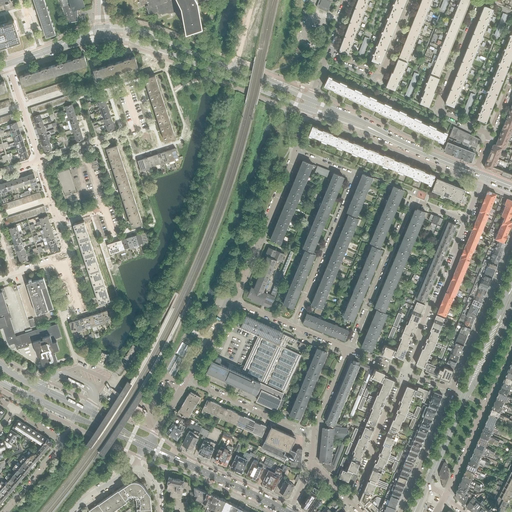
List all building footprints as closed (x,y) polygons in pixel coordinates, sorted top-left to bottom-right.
[(0,3),(0,5),(0,6),(1,6),(3,5),(5,11),(17,7),(14,0),(13,0),(12,0),(11,0),(10,0),(0,3)] [(82,0),(59,0),(67,23),(77,21),(77,9),(85,7),(82,0)] [(171,0),(169,1),(168,0),(138,0),(140,4),(147,2),(148,5),(148,6),(146,7),(148,14),(158,11),(159,14),(167,11),(168,13),(175,10),(176,13),(178,12),(179,12),(185,30),(186,33),(196,29),(202,27),(197,2),(204,0),(171,0)] [(317,0),(315,6),(318,7),(318,8),(326,11),(327,11),(328,9),(327,8),(330,2),(331,2),(331,0),(317,0)] [(367,0),(356,0),(356,2),(354,8),(363,12),(367,0)] [(444,11),(448,0),(442,0),(439,9),(444,11)] [(459,0),(458,5),(466,9),(469,2),(464,0),(459,0)] [(46,5),(44,1),(35,5),(38,14),(40,21),(50,17),(46,5)] [(402,8),(393,4),(387,18),(396,22),(399,16),(400,14),(402,8)] [(420,4),(417,11),(425,14),(428,7),(420,4)] [(455,12),(463,16),(466,9),(458,5),(455,12)] [(480,14),(478,19),(487,23),(492,9),(484,5),(481,11),(480,14)] [(363,12),(354,8),(352,14),(351,14),(350,16),(351,16),(349,22),(358,26),(363,12)] [(425,14),(417,11),(414,18),(423,22),(425,14)] [(452,20),(461,23),(463,16),(455,12),(452,20)] [(498,37),(507,15),(502,13),(494,35),(498,37)] [(40,21),(46,37),(55,34),(50,17),(40,21)] [(396,22),(387,18),(382,32),(391,36),(393,30),(394,28),(394,27),(396,22)] [(423,22),(414,18),(411,25),(420,29),(423,22)] [(476,25),(475,25),(474,27),(475,28),(472,33),(481,37),(487,23),(478,19),(476,25)] [(461,23),(452,20),(449,27),(458,30),(461,23)] [(14,22),(0,27),(0,50),(21,43),(14,22)] [(358,26),(349,22),(347,28),(346,28),(345,30),(346,30),(344,36),(352,40),(358,26)] [(411,25),(408,32),(417,36),(420,29),(411,25)] [(458,30),(449,27),(446,34),(455,37),(458,30)] [(391,36),(382,32),(376,46),(385,49),(387,44),(388,44),(389,42),(388,41),(391,36)] [(408,32),(405,39),(414,43),(417,36),(408,32)] [(468,41),(469,42),(467,47),(476,51),(481,37),(472,33),(470,39),(469,39),(468,41)] [(443,41),(452,44),(455,37),(446,34),(443,41)] [(352,40),(344,36),(341,42),(340,44),(338,50),(347,53),(352,40)] [(364,37),(356,57),(361,59),(369,38),(364,37)] [(405,39),(402,47),(411,50),(414,43),(405,39)] [(440,48),(449,51),(452,44),(443,41),(440,48)] [(385,49),(376,46),(371,60),(379,63),(382,58),(383,55),(385,49)] [(402,47),(400,54),(408,57),(411,50),(402,47)] [(463,55),(461,61),(470,65),(476,51),(467,47),(464,53),(463,55)] [(437,55),(446,59),(449,51),(440,48),(437,55)] [(510,61),(511,61),(511,59),(511,58),(511,56),(511,52),(504,49),(499,63),(508,66),(510,61)] [(400,54),(397,61),(405,64),(408,57),(400,54)] [(84,55),(67,61),(71,70),(87,65),(84,55)] [(434,62),(443,66),(446,59),(437,55),(434,62)] [(134,56),(120,61),(123,71),(138,66),(134,56)] [(67,61),(51,66),(54,75),(71,70),(67,61)] [(120,61),(106,65),(110,75),(123,71),(120,61)] [(397,61),(392,73),(401,76),(405,64),(397,61)] [(458,67),(457,69),(458,69),(455,75),(464,79),(470,65),(461,61),(459,67),(458,67)] [(432,69),(440,73),(443,66),(434,62),(432,69)] [(504,75),(505,75),(506,72),(505,72),(508,66),(499,63),(493,77),(502,80),(504,75)] [(96,80),(110,75),(106,65),(93,70),(96,80)] [(51,66),(35,71),(38,81),(54,75),(51,66)] [(429,77),(437,80),(440,73),(432,69),(429,77)] [(22,86),(38,81),(35,71),(19,76),(22,86)] [(401,76),(392,73),(391,72),(385,86),(389,88),(390,89),(390,88),(394,90),(399,77),(400,77),(401,76)] [(414,72),(404,95),(404,96),(409,98),(418,74),(414,72)] [(338,78),(329,74),(324,85),(361,103),(362,102),(364,103),(363,104),(368,106),(368,105),(370,106),(370,107),(374,109),(374,108),(376,109),(376,110),(380,112),(381,111),(383,112),(382,113),(386,115),(387,114),(389,115),(388,116),(393,118),(393,117),(395,118),(395,119),(399,121),(399,120),(401,121),(401,122),(405,124),(406,123),(408,124),(407,125),(441,142),(447,130),(438,125),(437,127),(338,79),(338,78)] [(159,90),(154,75),(144,78),(149,94),(159,90)] [(451,83),(452,83),(450,89),(459,93),(464,79),(455,75),(453,81),(452,81),(451,83)] [(424,88),(432,92),(437,80),(429,77),(424,88)] [(499,89),(500,86),(502,80),(493,77),(488,91),(497,94),(499,89)] [(428,106),(433,92),(432,92),(424,88),(423,89),(424,90),(419,103),(423,104),(423,105),(424,105),(428,106)] [(450,89),(447,95),(446,97),(444,103),(453,107),(459,93),(450,89)] [(154,110),(165,106),(159,90),(149,94),(154,110)] [(493,103),(494,103),(495,100),(494,100),(497,94),(488,91),(482,105),(491,108),(493,103)] [(470,93),(462,112),(467,114),(475,94),(470,93)] [(488,116),(488,117),(489,114),(491,108),(482,105),(476,119),(485,122),(488,116)] [(154,110),(159,126),(170,122),(165,106),(154,110)] [(33,117),(35,123),(42,120),(40,114),(33,117)] [(18,128),(16,122),(9,125),(11,130),(18,128)] [(175,138),(170,122),(159,126),(164,141),(175,138)] [(511,132),(511,129),(511,126),(504,123),(502,129),(510,132),(511,132)] [(351,141),(312,125),(308,137),(314,140),(315,139),(422,182),(422,183),(428,186),(433,174),(398,160),(398,161),(396,160),(396,159),(392,157),(391,158),(389,157),(390,156),(385,155),(385,156),(383,155),(383,154),(379,152),(379,153),(376,152),(377,151),(372,150),(370,150),(370,149),(366,147),(366,148),(364,147),(364,146),(360,144),(359,145),(357,144),(357,143),(353,142),(353,143),(351,142),(351,141)] [(443,150),(470,161),(479,139),(453,126),(448,136),(456,139),(454,144),(451,143),(453,139),(448,137),(443,150)] [(18,128),(11,130),(9,131),(10,134),(12,133),(13,136),(20,134),(18,128)] [(502,129),(499,134),(508,138),(509,137),(511,132),(510,132),(502,129)] [(22,140),(20,134),(13,136),(15,142),(22,140)] [(509,137),(508,138),(499,134),(497,140),(506,143),(506,142),(507,143),(509,137)] [(24,145),(22,140),(15,142),(17,148),(24,145)] [(494,144),(493,144),(504,148),(507,143),(506,142),(506,143),(497,140),(495,145),(494,144)] [(51,149),(49,143),(43,145),(45,151),(51,149)] [(503,151),(504,148),(493,144),(492,144),(491,149),(500,152),(499,153),(500,153),(501,150),(503,151)] [(17,148),(18,153),(26,151),(24,145),(17,148)] [(106,148),(111,164),(121,160),(116,145),(106,148)] [(175,148),(170,150),(173,159),(178,157),(175,148)] [(499,153),(500,152),(491,149),(488,154),(498,158),(500,153),(499,153)] [(165,151),(169,162),(169,163),(174,161),(173,159),(170,150),(165,151)] [(28,157),(26,151),(18,153),(20,159),(28,157)] [(165,151),(161,153),(164,162),(164,164),(169,162),(165,151)] [(156,154),(159,163),(160,166),(164,164),(164,162),(161,153),(156,154)] [(496,164),(502,166),(505,167),(507,162),(497,159),(498,158),(488,154),(486,160),(496,164)] [(147,157),(142,159),(145,168),(146,170),(150,169),(150,166),(147,157)] [(146,170),(145,168),(142,159),(137,160),(140,170),(141,172),(146,170)] [(127,177),(121,160),(111,164),(116,180),(127,177)] [(305,180),(310,170),(311,167),(308,166),(309,163),(302,160),(296,176),(305,180)] [(501,169),(502,166),(496,164),(486,160),(484,166),(484,168),(499,174),(500,172),(501,169)] [(75,199),(79,198),(70,169),(59,173),(61,179),(59,180),(61,187),(62,187),(64,195),(74,192),(75,195),(74,196),(75,199)] [(500,172),(499,174),(503,175),(509,178),(511,173),(508,172),(507,172),(504,170),(501,169),(500,172)] [(37,185),(36,181),(33,173),(27,175),(30,183),(33,182),(35,186),(37,185)] [(333,173),(327,188),(337,192),(343,177),(333,173)] [(362,174),(357,186),(367,190),(372,178),(362,174)] [(27,175),(22,177),(24,185),(30,183),(27,175)] [(296,176),(289,192),(299,196),(305,180),(296,176)] [(16,179),(19,187),(24,185),(22,177),(16,179)] [(116,180),(121,196),(132,193),(127,177),(116,180)] [(16,179),(11,181),(13,189),(14,188),(15,193),(18,192),(16,188),(19,187),(16,179)] [(445,195),(450,184),(436,179),(432,190),(445,195)] [(5,183),(8,190),(13,189),(11,181),(5,183)] [(464,190),(450,184),(445,195),(459,201),(462,193),(464,190)] [(357,186),(352,199),(361,202),(367,190),(357,186)] [(393,186),(387,200),(397,204),(403,190),(393,186)] [(337,192),(327,188),(321,203),(331,207),(337,192)] [(494,197),(495,194),(490,192),(490,191),(488,191),(487,191),(486,193),(485,196),(499,202),(499,200),(494,197)] [(283,207),(293,211),(299,196),(289,192),(283,207)] [(127,212),(137,209),(132,193),(121,196),(127,212)] [(485,196),(483,201),(491,204),(493,201),(498,203),(499,202),(485,196)] [(346,212),(348,213),(356,216),(361,202),(352,199),(346,212)] [(381,214),(391,218),(397,204),(387,200),(381,214)] [(491,204),(483,201),(481,206),(494,212),(495,210),(490,208),(491,204)] [(331,207),(321,203),(315,217),(325,221),(331,207)] [(502,210),(511,214),(511,212),(511,207),(509,206),(505,205),(504,207),(503,207),(502,210)] [(480,210),(480,211),(487,214),(489,211),(494,213),(494,212),(481,206),(479,210),(480,210)] [(283,207),(276,223),(286,227),(293,211),(283,207)] [(409,223),(419,227),(425,212),(417,208),(416,210),(415,209),(409,223)] [(132,227),(142,224),(137,209),(127,212),(132,227)] [(500,215),(504,217),(511,220),(511,219),(510,218),(511,214),(502,210),(501,212),(502,212),(500,215)] [(487,214),(480,211),(478,216),(491,222),(491,220),(486,218),(487,214)] [(348,214),(342,229),(352,233),(358,219),(348,214)] [(381,214),(376,228),(385,232),(391,218),(381,214)] [(37,225),(41,224),(49,221),(47,216),(39,218),(40,221),(36,222),(37,225)] [(478,216),(475,221),(483,225),(484,221),(490,223),(491,222),(478,216)] [(315,217),(309,232),(318,236),(325,221),(315,217)] [(501,221),(511,225),(511,222),(511,220),(504,217),(502,220),(502,219),(501,221)] [(442,230),(452,234),(456,224),(446,220),(442,230)] [(41,224),(43,230),(51,227),(49,221),(41,224)] [(73,224),(78,240),(89,237),(84,221),(73,224)] [(483,225),(475,221),(473,226),(486,232),(487,231),(481,228),(483,225)] [(499,227),(508,230),(511,225),(501,221),(499,224),(500,225),(499,227)] [(270,239),(271,240),(283,244),(283,243),(282,243),(283,241),(280,240),(286,227),(276,223),(270,239)] [(409,223),(403,237),(413,241),(419,227),(409,223)] [(432,235),(436,225),(431,223),(427,233),(432,235)] [(18,231),(17,226),(9,228),(11,234),(18,231)] [(473,226),(471,231),(479,235),(480,231),(486,233),(486,232),(473,226)] [(53,233),(51,227),(43,230),(44,233),(41,234),(42,236),(53,233)] [(496,232),(506,236),(508,230),(499,227),(498,231),(497,231),(496,232)] [(370,242),(380,246),(385,232),(376,228),(370,242)] [(352,233),(342,229),(335,244),(345,248),(352,233)] [(439,240),(448,243),(452,234),(442,230),(439,240)] [(11,234),(13,240),(20,237),(23,236),(21,231),(19,232),(18,231),(11,234)] [(479,235),(471,231),(469,236),(482,242),(483,241),(477,238),(479,235)] [(318,236),(309,232),(303,247),(312,251),(318,236)] [(495,238),(504,242),(506,236),(496,232),(495,235),(496,236),(495,238)] [(45,238),(46,241),(54,238),(53,233),(42,236),(43,238),(45,238)] [(469,236),(467,242),(475,245),(476,241),(482,243),(482,242),(469,236)] [(22,243),(20,237),(13,240),(14,245),(22,243)] [(78,240),(83,256),(94,252),(89,237),(78,240)] [(133,246),(130,237),(126,238),(129,248),(129,250),(134,248),(133,246)] [(413,241),(403,237),(397,251),(407,255),(413,241)] [(44,245),(45,248),(56,244),(54,238),(46,241),(48,244),(44,245)] [(495,245),(504,248),(506,243),(504,242),(495,238),(494,239),(497,240),(495,245)] [(124,249),(121,240),(116,241),(119,251),(120,253),(125,252),(124,249)] [(435,249),(444,253),(448,243),(439,240),(435,249)] [(475,245),(467,242),(466,243),(465,243),(464,246),(478,252),(479,251),(473,248),(475,245)] [(14,245),(16,251),(24,248),(22,243),(14,245)] [(494,249),(502,252),(504,248),(495,245),(491,243),(491,245),(495,246),(494,249)] [(50,252),(58,250),(56,244),(45,248),(46,250),(49,249),(50,252)] [(335,244),(329,259),(339,263),(345,248),(335,244)] [(372,245),(366,260),(376,264),(382,250),(372,245)] [(464,246),(462,251),(470,255),(472,251),(478,253),(478,252),(464,246)] [(271,247),(270,248),(268,247),(265,255),(267,256),(253,288),(250,286),(246,296),(250,298),(250,299),(270,307),(281,280),(279,279),(277,278),(270,294),(263,291),(276,260),(280,262),(284,254),(274,249),(275,249),(271,247)] [(16,251),(18,256),(26,254),(24,248),(16,251)] [(490,252),(500,256),(502,252),(494,249),(492,248),(491,250),(493,250),(492,252),(488,250),(488,251),(490,252)] [(435,249),(431,259),(440,263),(444,253),(435,249)] [(305,250),(298,266),(307,270),(314,254),(305,250)] [(397,251),(392,265),(401,269),(407,255),(397,251)] [(470,255),(462,251),(460,257),(474,262),(474,261),(469,259),(470,255)] [(99,268),(94,252),(83,256),(88,272),(99,268)] [(490,257),(499,260),(500,256),(490,252),(490,254),(491,255),(490,257)] [(29,253),(26,254),(18,256),(20,262),(28,260),(26,256),(30,255),(29,253)] [(490,259),(488,262),(497,265),(499,260),(490,257),(489,256),(488,258),(490,259)] [(460,259),(459,262),(466,265),(468,261),(473,264),(474,262),(460,257),(459,259),(460,259)] [(339,263),(329,259),(323,274),(333,278),(339,263)] [(427,268),(436,272),(440,263),(431,259),(427,268)] [(360,274),(370,278),(376,264),(366,260),(360,274)] [(483,264),(495,269),(497,265),(488,262),(484,260),(483,264)] [(466,265),(459,262),(457,267),(470,272),(470,271),(465,269),(466,265)] [(481,268),(493,273),(495,269),(483,264),(481,268)] [(386,279),(396,283),(401,269),(392,265),(386,279)] [(298,266),(291,283),(301,287),(307,270),(298,266)] [(457,267),(454,272),(462,275),(464,271),(469,274),(470,272),(457,267)] [(88,272),(93,288),(104,284),(99,268),(88,272)] [(427,268),(423,278),(432,282),(436,272),(427,268)] [(479,272),(491,278),(493,273),(481,268),(479,272)] [(462,275),(454,272),(452,277),(465,282),(466,281),(460,279),(462,275)] [(477,276),(490,282),(491,278),(479,272),(477,276)] [(323,274),(317,289),(327,293),(333,278),(323,274)] [(360,274),(354,288),(364,292),(370,278),(360,274)] [(479,282),(488,286),(490,282),(477,276),(477,278),(479,279),(478,281),(480,282),(479,282)] [(53,309),(43,277),(32,281),(31,279),(28,280),(29,282),(26,283),(36,314),(53,309)] [(465,282),(452,277),(450,282),(458,285),(459,282),(465,284),(465,282)] [(419,287),(429,291),(432,282),(423,278),(419,287)] [(390,296),(396,283),(386,279),(380,292),(390,296)] [(474,285),(486,290),(488,286),(479,282),(476,281),(474,285)] [(458,285),(450,282),(448,287),(461,293),(462,291),(456,289),(458,285)] [(291,283),(285,298),(294,302),(301,287),(291,283)] [(109,300),(104,284),(93,288),(99,303),(109,300)] [(472,289),(484,294),(486,290),(474,285),(472,289)] [(415,297),(425,301),(429,291),(419,287),(415,297)] [(461,293),(448,287),(446,292),(445,292),(454,295),(455,292),(461,294),(461,293)] [(40,358),(43,365),(52,362),(57,361),(55,353),(53,353),(53,351),(59,349),(56,340),(52,342),(51,340),(61,337),(57,324),(45,327),(29,332),(15,336),(14,333),(9,318),(11,317),(8,306),(7,306),(4,299),(7,298),(4,288),(0,288),(0,328),(3,327),(9,345),(15,343),(17,350),(29,345),(29,343),(33,342),(35,349),(37,356),(40,355),(41,358),(40,358)] [(354,288),(348,302),(358,306),(364,292),(354,288)] [(327,293),(317,289),(311,303),(321,307),(327,293)] [(471,293),(483,298),(484,294),(472,289),(471,293)] [(374,306),(377,307),(384,310),(390,296),(380,292),(374,306)] [(454,295),(445,292),(443,297),(456,303),(457,301),(452,299),(454,295)] [(473,299),(481,302),(483,298),(471,293),(470,295),(474,297),(473,299)] [(456,303),(443,297),(441,302),(449,306),(451,302),(456,304),(456,303)] [(479,307),(481,303),(481,302),(473,299),(469,297),(467,301),(479,307)] [(294,302),(285,298),(283,303),(292,307),(294,302)] [(410,335),(411,336),(413,332),(411,332),(415,325),(416,325),(424,305),(423,304),(414,300),(413,300),(412,302),(415,304),(414,306),(411,305),(410,307),(413,309),(411,314),(407,313),(406,317),(409,319),(407,324),(406,324),(404,328),(399,326),(398,328),(403,330),(403,331),(398,329),(397,331),(402,333),(400,337),(401,337),(399,344),(395,342),(394,345),(398,346),(396,350),(397,351),(396,356),(402,358),(408,343),(407,342),(408,340),(410,335)] [(465,306),(477,311),(479,307),(467,301),(465,306)] [(343,316),(352,320),(358,306),(348,302),(343,316)] [(449,306),(441,302),(439,308),(452,313),(453,312),(448,309),(449,306)] [(24,319),(27,317),(22,304),(19,305),(24,319)] [(464,310),(476,315),(477,311),(465,306),(464,310)] [(439,308),(437,312),(445,316),(447,312),(452,314),(452,313),(439,308)] [(110,309),(102,312),(105,321),(109,319),(108,316),(111,315),(110,309)] [(386,313),(376,309),(370,326),(379,330),(386,313)] [(464,315),(474,319),(476,315),(464,310),(463,312),(465,312),(464,315)] [(303,323),(316,328),(321,319),(307,313),(303,323)] [(400,318),(402,314),(398,313),(393,325),(397,327),(399,321),(401,322),(402,319),(400,318)] [(460,318),(472,323),(474,319),(464,315),(461,314),(460,318)] [(441,346),(435,343),(435,342),(442,345),(442,343),(436,340),(438,336),(437,336),(441,325),(444,327),(445,324),(442,323),(443,321),(446,322),(447,319),(436,315),(430,330),(431,331),(428,338),(427,337),(425,341),(423,345),(422,345),(421,348),(422,348),(416,364),(422,366),(421,368),(425,369),(426,368),(428,363),(426,362),(428,358),(431,359),(432,357),(428,356),(431,349),(432,349),(434,345),(440,348),(441,346)] [(282,333),(245,316),(241,326),(240,328),(258,336),(243,370),(229,363),(228,367),(219,363),(220,362),(221,358),(216,356),(214,360),(215,360),(214,361),(211,360),(209,365),(207,370),(239,385),(257,393),(258,394),(256,399),(275,408),(276,406),(279,407),(283,399),(280,397),(282,392),(283,393),(300,355),(284,347),(288,339),(293,341),(294,339),(282,333)] [(463,322),(462,324),(470,327),(472,323),(460,318),(459,320),(463,322)] [(82,331),(81,329),(78,319),(74,321),(77,330),(77,333),(82,331)] [(316,328),(330,334),(334,325),(321,319),(316,328)] [(72,332),(77,330),(74,321),(69,323),(72,332)] [(456,326),(461,328),(469,331),(470,327),(462,324),(458,322),(456,326)] [(344,340),(345,339),(348,329),(345,328),(345,329),(334,325),(330,334),(344,340)] [(363,342),(373,346),(379,330),(370,326),(363,342)] [(392,339),(396,328),(392,326),(388,337),(392,339)] [(447,334),(443,345),(446,347),(451,335),(447,334)] [(449,343),(462,348),(463,344),(455,341),(451,339),(449,343)] [(185,357),(191,346),(182,342),(181,346),(185,348),(184,350),(183,349),(181,354),(185,357)] [(451,349),(460,352),(462,348),(449,343),(449,345),(452,346),(451,349)] [(124,358),(128,361),(137,347),(133,345),(124,358)] [(396,356),(397,351),(396,350),(383,345),(380,353),(390,357),(391,356),(395,357),(396,356)] [(322,363),(326,351),(317,347),(316,349),(312,359),(322,363)] [(458,356),(459,356),(460,352),(451,349),(450,348),(449,350),(451,350),(450,353),(458,356)] [(109,356),(101,352),(98,359),(97,360),(97,361),(104,364),(105,365),(109,356)] [(448,358),(456,361),(458,356),(450,353),(448,352),(448,354),(450,355),(448,358)] [(442,360),(455,365),(456,361),(448,358),(444,356),(442,360)] [(312,359),(307,370),(317,374),(322,363),(312,359)] [(328,420),(327,421),(335,423),(359,366),(361,363),(353,360),(352,362),(351,362),(327,420),(328,420)] [(445,366),(453,369),(455,365),(442,360),(441,364),(443,365),(445,366)] [(180,365),(176,362),(173,366),(170,364),(166,370),(174,375),(180,365)] [(367,382),(373,368),(361,363),(359,366),(367,369),(363,380),(367,382)] [(436,375),(438,369),(438,368),(440,364),(438,363),(436,366),(428,363),(426,368),(425,369),(425,371),(426,371),(436,375)] [(438,369),(436,375),(447,380),(449,379),(451,375),(453,369),(445,366),(443,365),(442,369),(439,367),(438,369)] [(383,375),(384,372),(374,368),(369,380),(371,381),(373,377),(383,381),(385,376),(383,375)] [(307,370),(303,381),(312,385),(317,374),(307,370)] [(393,380),(387,377),(385,376),(383,381),(381,385),(378,384),(377,386),(381,388),(378,394),(377,394),(375,398),(369,395),(368,397),(374,399),(374,401),(368,398),(367,400),(373,403),(371,407),(372,407),(370,413),(367,411),(365,415),(369,417),(367,419),(364,418),(363,420),(367,422),(364,427),(361,426),(359,430),(362,431),(360,437),(359,436),(358,440),(355,439),(354,441),(357,442),(356,444),(353,442),(353,444),(355,445),(354,450),(352,454),(353,454),(352,457),(349,455),(348,457),(351,459),(347,470),(342,468),(346,457),(343,456),(336,475),(348,480),(352,469),(355,471),(362,455),(360,455),(363,448),(365,448),(366,445),(365,444),(368,437),(369,438),(380,412),(378,412),(381,405),(382,406),(384,402),(383,402),(386,394),(387,395),(393,380)] [(505,378),(503,381),(511,384),(511,378),(506,376),(505,378)] [(90,447),(91,448),(132,384),(129,382),(127,381),(122,388),(118,395),(107,413),(104,417),(96,428),(93,433),(90,437),(86,445),(90,447)] [(303,381),(298,392),(308,396),(312,385),(303,381)] [(353,416),(367,382),(364,381),(350,415),(353,416)] [(503,381),(501,386),(511,390),(511,384),(503,381)] [(371,385),(368,384),(363,395),(366,397),(371,385)] [(413,394),(415,389),(407,385),(400,401),(402,401),(398,409),(397,408),(396,411),(397,412),(394,419),(393,419),(382,444),(383,445),(381,452),(379,451),(378,455),(379,455),(376,462),(375,462),(370,474),(359,500),(363,504),(369,500),(369,499),(371,494),(374,496),(375,494),(376,494),(377,491),(375,491),(377,486),(386,489),(387,487),(376,483),(376,482),(387,486),(388,484),(377,480),(381,472),(384,473),(385,471),(381,469),(384,463),(385,464),(387,460),(393,462),(394,460),(388,458),(388,456),(394,459),(395,457),(389,454),(391,450),(390,450),(392,444),(395,446),(397,442),(393,440),(395,437),(398,439),(399,436),(396,435),(398,429),(401,431),(403,427),(400,425),(402,420),(403,420),(405,416),(411,419),(412,417),(406,414),(406,413),(412,415),(413,414),(407,411),(409,407),(407,406),(410,400),(413,401),(414,399),(411,398),(413,394)] [(415,389),(413,394),(423,398),(422,402),(424,402),(429,391),(418,386),(417,390),(415,389)] [(511,393),(511,390),(501,386),(500,388),(499,391),(506,394),(507,393),(510,394),(510,393),(511,393)] [(140,389),(99,453),(103,456),(109,447),(112,443),(116,437),(122,427),(126,422),(136,406),(140,400),(145,392),(143,391),(140,389)] [(433,394),(432,397),(440,400),(442,395),(429,390),(429,392),(433,394)] [(126,411),(130,404),(135,397),(127,391),(122,399),(117,407),(126,411)] [(186,398),(195,403),(197,400),(198,400),(200,397),(191,391),(190,393),(189,392),(186,398)] [(497,397),(505,400),(509,402),(510,400),(511,400),(511,396),(506,394),(499,391),(497,397)] [(298,392),(293,403),(303,407),(308,396),(298,392)] [(366,398),(363,396),(358,408),(361,410),(366,398)] [(429,399),(429,402),(438,405),(440,400),(432,397),(428,396),(427,398),(429,399)] [(511,406),(504,403),(505,400),(497,397),(494,402),(511,409),(511,406)] [(177,412),(176,416),(182,419),(186,420),(186,419),(187,418),(186,417),(189,413),(190,414),(193,408),(192,408),(194,404),(195,405),(196,403),(195,403),(186,398),(177,412)] [(211,413),(216,403),(210,400),(210,401),(207,400),(202,409),(203,409),(203,408),(207,410),(208,410),(207,411),(211,413)] [(428,407),(427,407),(436,410),(438,405),(429,402),(428,404),(424,403),(423,405),(428,407)] [(492,408),(501,411),(504,413),(505,410),(511,413),(511,409),(494,402),(492,408)] [(220,416),(224,418),(224,419),(228,421),(232,410),(227,408),(227,409),(224,407),(220,406),(221,405),(216,403),(211,413),(214,414),(215,413),(219,415),(218,416),(220,417),(220,416)] [(281,410),(289,414),(299,418),(303,407),(293,403),(290,412),(281,409),(281,410)] [(424,411),(421,417),(423,417),(432,420),(434,415),(436,410),(427,407),(423,406),(421,410),(424,411)] [(511,422),(511,415),(510,415),(509,418),(500,414),(501,411),(492,408),(489,413),(511,422)] [(232,410),(228,421),(231,422),(232,421),(235,423),(235,424),(237,425),(237,424),(241,426),(241,427),(244,428),(249,418),(244,416),(243,417),(237,414),(237,413),(232,410)] [(489,413),(487,418),(496,422),(497,420),(511,427),(511,425),(511,423),(511,422),(489,413)] [(171,435),(182,419),(176,416),(173,419),(174,420),(166,432),(171,435)] [(260,424),(257,423),(254,421),(254,420),(249,418),(244,428),(248,430),(248,429),(252,431),(252,432),(253,432),(253,433),(254,431),(258,433),(257,434),(261,436),(266,426),(261,423),(260,424)] [(496,422),(487,418),(487,419),(486,422),(485,424),(507,434),(508,431),(495,425),(496,422)] [(13,426),(14,427),(18,429),(22,422),(17,419),(15,424),(13,426)] [(184,422),(186,420),(182,419),(171,435),(177,439),(183,429),(183,428),(184,426),(182,425),(184,422)] [(327,421),(326,422),(325,422),(324,428),(347,430),(347,428),(341,427),(341,425),(335,423),(327,421)] [(427,430),(430,425),(421,422),(419,421),(417,426),(419,427),(427,430)] [(22,422),(18,429),(23,432),(27,426),(22,422)] [(198,434),(200,429),(188,424),(185,430),(189,432),(190,430),(192,432),(193,431),(198,434)] [(485,424),(483,429),(492,433),(492,431),(506,437),(507,434),(485,424)] [(27,426),(23,432),(26,434),(23,439),(25,439),(32,429),(27,426)] [(295,437),(271,426),(269,429),(261,447),(281,456),(280,458),(287,461),(288,460),(295,451),(290,449),(295,437)] [(322,428),(321,433),(346,436),(347,436),(347,434),(346,434),(347,430),(324,428),(322,427),(322,428)] [(22,436),(18,434),(11,429),(7,435),(14,439),(17,435),(21,438),(22,436)] [(26,440),(29,436),(32,438),(36,432),(32,429),(25,439),(26,440)] [(413,429),(411,434),(424,439),(426,434),(417,431),(413,429)] [(492,433),(483,429),(480,435),(502,445),(503,442),(490,436),(492,433)] [(192,432),(190,430),(189,432),(189,433),(188,432),(182,444),(191,449),(197,437),(198,435),(192,432)] [(36,432),(32,438),(36,441),(33,445),(35,446),(37,442),(37,441),(41,435),(36,432)] [(247,442),(248,440),(241,436),(233,433),(232,435),(240,438),(247,442)] [(422,444),(424,439),(411,434),(409,439),(422,444)] [(16,445),(12,443),(14,439),(7,435),(4,440),(15,447),(16,445)] [(37,442),(40,443),(42,445),(46,438),(41,435),(37,441),(37,442)] [(479,437),(478,441),(487,444),(488,442),(501,448),(502,445),(480,435),(479,437)] [(49,440),(46,438),(42,445),(37,451),(38,452),(40,450),(43,453),(52,442),(49,440)] [(215,443),(210,441),(210,442),(204,439),(203,442),(198,452),(198,453),(198,452),(206,456),(209,457),(215,443)] [(407,444),(411,446),(419,449),(422,444),(409,439),(407,444)] [(0,441),(0,446),(1,450),(11,446),(11,448),(13,449),(15,448),(15,447),(4,440),(0,441)] [(331,464),(331,462),(322,461),(322,464),(329,471),(334,466),(335,467),(344,443),(340,441),(332,464),(331,464)] [(486,448),(487,444),(478,441),(475,446),(498,456),(499,456),(495,454),(496,452),(486,448)] [(219,461),(220,462),(226,448),(221,446),(214,460),(218,462),(219,461)] [(475,446),(473,452),(482,455),(483,456),(484,453),(494,457),(494,456),(496,457),(495,457),(498,458),(498,456),(475,446)] [(227,450),(228,449),(226,448),(220,462),(225,464),(231,453),(230,452),(230,451),(227,450)] [(295,451),(288,460),(301,461),(302,449),(297,448),(295,451)] [(28,457),(35,463),(41,456),(42,454),(43,453),(40,450),(38,452),(37,451),(36,453),(31,455),(29,457),(28,457)] [(236,470),(241,472),(247,460),(249,461),(249,460),(253,453),(250,452),(249,454),(244,452),(242,457),(236,470)] [(481,458),(482,455),(473,452),(471,457),(491,466),(492,463),(481,458)] [(258,464),(257,464),(258,461),(254,460),(254,459),(254,458),(255,454),(253,453),(249,460),(253,461),(252,462),(247,473),(246,475),(252,477),(258,464)] [(236,470),(242,457),(236,454),(230,467),(236,470)] [(413,463),(415,458),(407,455),(405,455),(404,457),(406,457),(405,460),(413,463)] [(28,457),(26,459),(23,456),(21,458),(31,467),(35,463),(28,457)] [(6,463),(7,465),(14,457),(10,458),(6,463)] [(263,468),(265,469),(270,459),(266,457),(263,464),(259,462),(258,464),(252,477),(257,480),(258,479),(263,468)] [(468,462),(478,466),(479,467),(480,465),(487,468),(488,467),(491,468),(492,466),(491,466),(471,457),(468,462)] [(23,463),(21,465),(28,471),(31,467),(21,458),(19,460),(23,463)] [(399,463),(403,465),(411,468),(413,463),(405,460),(401,458),(399,463)] [(273,460),(270,459),(265,469),(268,470),(262,482),(267,485),(274,472),(275,470),(270,468),(270,467),(271,467),(272,466),(272,465),(272,464),(273,460)] [(442,487),(444,487),(449,476),(448,476),(449,475),(446,463),(444,462),(439,473),(440,478),(442,487)] [(476,469),(478,466),(468,462),(468,463),(467,466),(466,468),(486,475),(486,474),(476,469)] [(16,464),(14,467),(24,475),(28,471),(21,465),(19,467),(16,464)] [(14,474),(21,479),(24,475),(14,467),(12,469),(16,472),(14,474)] [(282,469),(276,467),(275,470),(274,472),(267,485),(273,488),(279,475),(282,469)] [(466,468),(464,473),(473,477),(474,476),(482,479),(484,476),(485,476),(486,475),(466,468)] [(407,478),(409,473),(401,470),(397,469),(395,474),(397,474),(399,475),(407,478)] [(9,473),(7,475),(17,484),(21,479),(14,474),(12,476),(9,473)] [(472,480),(473,477),(464,473),(461,480),(480,488),(482,485),(472,480)] [(407,478),(399,475),(397,474),(394,479),(396,480),(397,480),(405,483),(407,478)] [(14,488),(17,484),(7,475),(5,477),(9,480),(7,482),(14,488)] [(166,489),(170,490),(182,493),(183,487),(184,487),(185,487),(186,485),(187,485),(187,482),(186,482),(186,481),(183,481),(183,480),(168,477),(167,484),(166,489)] [(294,485),(290,484),(291,483),(285,480),(279,490),(285,493),(286,493),(289,495),(290,491),(291,491),(294,485)] [(460,481),(459,485),(468,489),(469,486),(479,491),(480,488),(461,480),(460,481)] [(498,482),(505,486),(511,489),(511,484),(507,482),(506,484),(499,480),(498,482)] [(2,481),(0,483),(10,492),(14,488),(7,482),(5,484),(2,481)] [(128,482),(124,485),(131,493),(143,485),(142,484),(141,483),(140,482),(139,482),(137,481),(136,481),(135,481),(134,481),(133,481),(131,481),(130,481),(129,482),(128,482)] [(7,496),(10,492),(0,483),(0,487),(2,489),(0,490),(7,496)] [(389,488),(401,492),(403,488),(395,485),(391,483),(389,488)] [(127,501),(131,498),(131,493),(124,485),(112,494),(121,505),(127,501)] [(143,485),(131,493),(131,498),(134,498),(136,500),(150,495),(145,487),(143,485)] [(457,491),(463,494),(466,495),(466,494),(470,496),(471,492),(467,491),(468,489),(459,485),(457,490),(457,491)] [(495,488),(502,491),(511,496),(511,494),(511,489),(505,486),(504,489),(496,485),(495,488)] [(193,486),(194,492),(195,501),(201,503),(206,492),(194,486),(193,486)] [(301,506),(300,507),(306,511),(319,491),(313,487),(310,492),(303,503),(301,506)] [(399,498),(401,492),(389,488),(387,493),(399,498)] [(174,497),(174,503),(181,502),(181,498),(180,498),(182,493),(170,490),(169,496),(174,497)] [(493,493),(500,496),(509,501),(511,496),(502,491),(501,494),(494,490),(493,493)] [(201,511),(203,511),(204,511),(213,494),(210,493),(209,492),(208,491),(207,492),(206,492),(201,503),(204,504),(201,511)] [(455,496),(459,499),(460,500),(463,494),(457,491),(455,494),(455,496)] [(395,507),(399,498),(387,493),(385,498),(383,503),(395,507)] [(112,494),(100,502),(107,511),(111,511),(121,505),(112,494)] [(208,511),(211,508),(213,509),(219,497),(213,494),(204,511),(208,511)] [(468,496),(466,495),(463,494),(460,500),(465,504),(468,496)] [(466,505),(471,509),(478,501),(475,498),(477,495),(476,494),(473,497),(466,505)] [(150,495),(136,500),(136,508),(151,507),(150,495)] [(322,499),(316,495),(306,510),(308,511),(313,511),(317,506),(319,507),(322,503),(320,502),(322,499)] [(509,501),(500,496),(497,501),(506,506),(509,501)] [(219,511),(225,500),(219,497),(213,509),(216,510),(215,511),(219,511)] [(225,500),(219,511),(223,511),(224,511),(227,511),(232,503),(231,503),(231,502),(229,501),(228,502),(225,500)] [(378,509),(369,500),(363,504),(365,506),(364,507),(368,511),(377,511),(378,511),(377,511),(378,509)] [(471,509),(474,511),(475,511),(485,501),(483,500),(480,503),(478,501),(471,509)] [(475,511),(483,511),(487,508),(483,505),(486,502),(485,501),(475,511)] [(506,506),(497,501),(495,506),(503,511),(506,506)] [(107,511),(100,502),(89,510),(89,511),(107,511)] [(174,511),(187,511),(187,502),(181,502),(174,503),(174,511)] [(234,511),(237,506),(234,504),(232,503),(227,511),(234,511)] [(381,508),(393,511),(395,507),(383,503),(381,508)]
